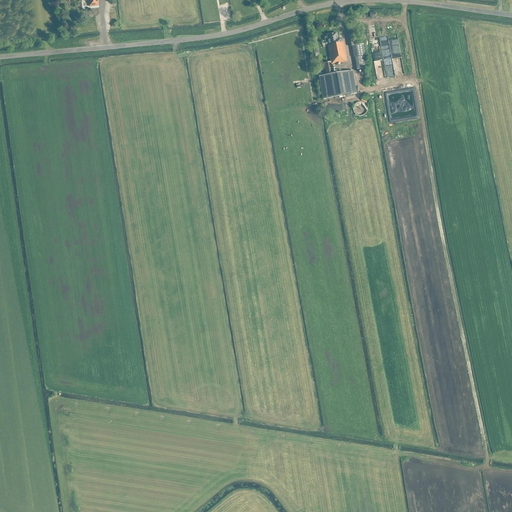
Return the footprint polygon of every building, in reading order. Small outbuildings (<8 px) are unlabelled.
[(347,62),(343,40),(338,41),(337,34),(327,35),(327,38),(325,38),(326,44),(327,44),(330,63),(324,64),(326,76),(320,77),(324,99),(339,97),(341,97),(356,94),(352,71),(341,73),(341,70),(337,71),(337,74),(333,74),(331,64),(347,62)] [(350,47),(353,46),(357,46),(355,34),(348,35),(350,47)] [(353,46),(355,58),(365,56),(363,45),(357,46),(353,46)] [(381,56),(380,47),(372,48),(373,57),(381,56)] [(387,71),(395,70),(392,53),(384,55),(387,71)] [(365,56),(355,58),(357,70),(367,68),(365,56)] [(367,109),(367,108),(367,107),(367,106),(366,105),(365,104),(364,103),(363,103),(362,102),(361,102),(360,102),(358,102),(357,103),(356,103),(355,104),(354,105),(354,106),(353,107),(353,108),(353,109),(353,110),(353,112),(354,113),(355,114),(355,115),(356,115),(357,116),(358,116),(360,116),(361,116),(362,116),(363,116),(364,115),(365,115),(366,114),(367,113),(367,112),(367,110),(367,109)]
